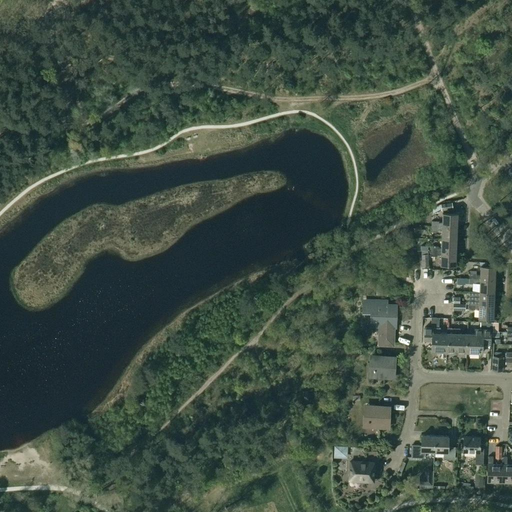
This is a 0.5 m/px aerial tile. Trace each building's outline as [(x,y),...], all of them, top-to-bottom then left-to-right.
[(432,226),(457,227),(457,214),(442,214),(442,224),(438,224),(438,222),(432,222),(432,226)] [(456,240),(457,227),(432,226),(431,232),(438,232),(438,231),(442,231),(442,239),(456,240)] [(456,253),(456,240),(442,239),(441,249),(437,249),(437,247),(430,247),(430,252),(456,253)] [(455,266),(456,253),(430,252),(430,257),(436,257),(436,255),(441,256),(440,265),(455,266)] [(469,279),(495,280),(495,267),(480,267),(480,276),(476,276),(476,274),(469,274),(469,279)] [(494,293),(495,280),(469,279),(469,284),(476,284),(476,283),(479,283),(479,292),(494,293)] [(494,293),(479,292),(468,292),(467,304),(494,306),(494,293)] [(395,326),(395,306),(383,306),(383,300),(376,300),(376,301),(365,301),(364,312),(372,312),(372,325),(381,326),(380,343),(392,344),(393,326),(395,326)] [(493,318),(494,306),(467,304),(467,309),(474,310),(474,308),(478,308),(478,318),(493,318)] [(447,333),(440,333),(440,328),(438,328),(438,318),(431,318),(431,328),(424,328),(424,344),(432,344),(431,352),(446,353),(447,333)] [(467,353),(467,334),(459,334),(459,329),(447,329),(447,333),(446,353),(446,354),(458,354),(458,353),(467,353)] [(467,334),(467,353),(481,354),(482,342),(490,342),(490,330),(474,329),(474,334),(467,334)] [(393,378),(395,358),(374,356),(372,377),(393,378)] [(503,357),(493,356),(492,370),(502,371),(503,357)] [(388,428),(389,407),(368,406),(368,427),(388,428)] [(434,452),(435,436),(421,435),(421,446),(411,445),(411,458),(425,458),(425,451),(434,452)] [(435,436),(434,452),(443,452),(443,459),(455,459),(455,447),(448,446),(448,436),(435,436)] [(483,464),(483,452),(484,444),(480,444),(480,437),(464,437),(463,451),(475,452),(475,464),(483,464)] [(347,446),(334,445),(333,456),(346,457),(347,446)] [(502,464),(501,464),(492,464),(493,457),(488,457),(487,482),(501,483),(502,464)] [(502,464),(501,483),(511,483),(511,465),(507,465),(507,457),(501,457),(501,464),(502,464)] [(373,479),(374,463),(350,461),(349,477),(373,479)] [(419,476),(419,485),(431,485),(431,484),(431,477),(419,476)]
